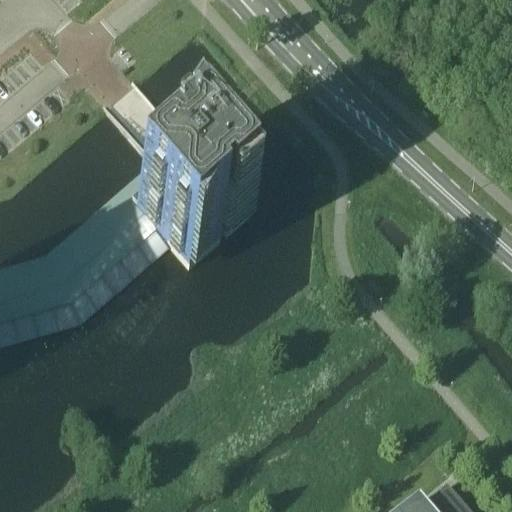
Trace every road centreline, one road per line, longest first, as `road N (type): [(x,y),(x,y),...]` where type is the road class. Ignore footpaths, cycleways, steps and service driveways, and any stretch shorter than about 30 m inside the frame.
road 1 (secondary): [(511,258),(349,109),(249,0)]
road 2 (residential): [(0,121),(140,0)]
